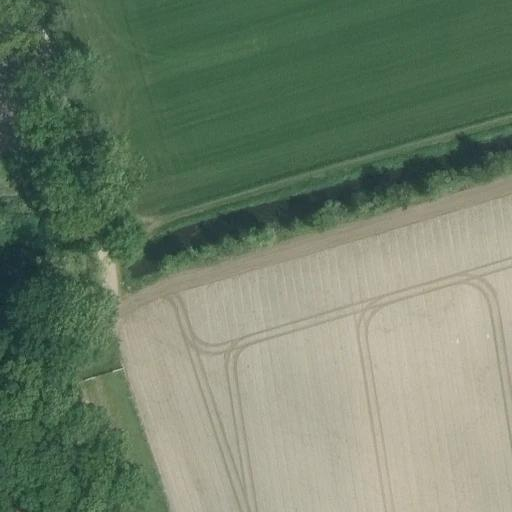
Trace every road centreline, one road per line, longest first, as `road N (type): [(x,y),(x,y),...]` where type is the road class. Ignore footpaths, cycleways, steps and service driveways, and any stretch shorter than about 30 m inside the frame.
road 1 (track): [(511,141),(125,254),(107,275)]
road 2 (track): [(28,0),(107,275)]
